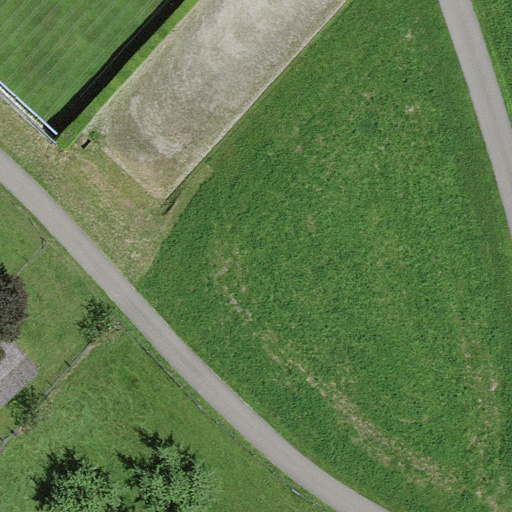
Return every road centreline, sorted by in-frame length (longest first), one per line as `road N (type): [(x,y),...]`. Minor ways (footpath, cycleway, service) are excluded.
road 1 (unclassified): [(338,511),(230,418),(0,176)]
road 2 (unclassified): [(450,0),(511,187)]
